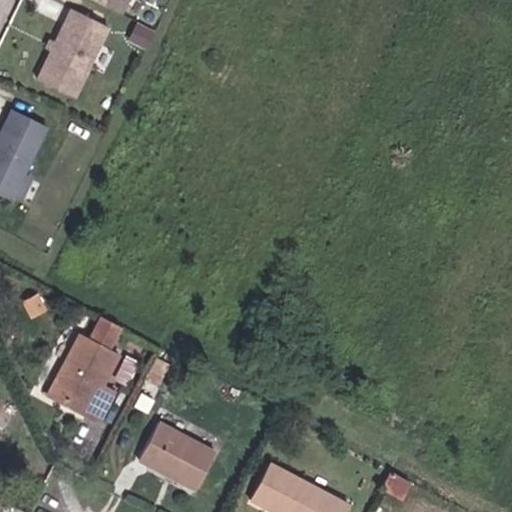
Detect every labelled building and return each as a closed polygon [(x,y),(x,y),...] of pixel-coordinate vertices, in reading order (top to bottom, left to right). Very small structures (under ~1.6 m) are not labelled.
[(81,0),(80,3),(118,23),(128,0),(81,0)] [(70,107),(105,36),(68,18),(33,89),(70,107)] [(18,187),(43,138),(7,120),(0,134),(0,209),(6,212),(8,208),(18,187)] [(15,211),(25,191),(18,187),(8,208),(15,211)] [(80,349),(70,343),(39,403),(89,430),(104,401),(92,395),(108,363),(98,357),(107,336),(91,328),(80,349)] [(158,427),(143,457),(199,488),(214,458),(158,427)] [(348,511),(354,501),(276,456),(256,493),(288,511),(348,511)]
